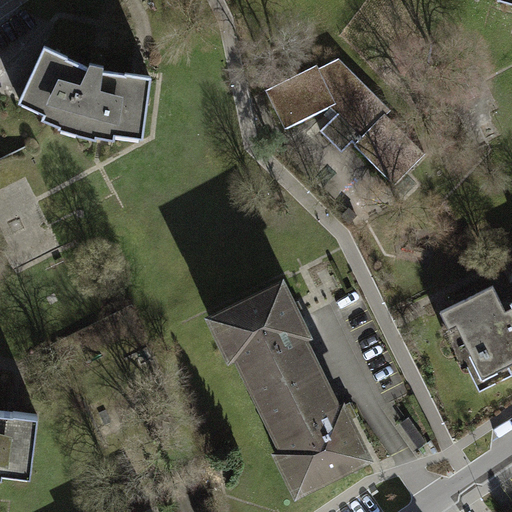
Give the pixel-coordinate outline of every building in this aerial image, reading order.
[(78,70),(37,51),(13,106),(38,117),(37,122),(51,127),(52,132),(87,140),(89,137),(108,140),(108,136),(136,138),(143,80),(97,75),(78,70)] [(391,110),(340,59),(320,69),(319,66),(267,91),(286,129),(331,108),(335,111),(339,115),(322,132),(344,153),(354,143),(357,146),(395,184),(426,153),(386,114),(391,110)] [(511,361),(511,306),(504,310),(492,286),(441,311),(450,329),(457,326),(482,376),(511,361)] [(229,367),(252,412),(315,380),(299,347),(305,344),(277,287),(199,326),(222,371),(229,367)] [(332,413),(315,380),(252,412),(274,457),(266,461),(288,505),(366,465),(338,410),(332,413)] [(0,471),(23,473),(31,415),(0,412),(0,471)]
